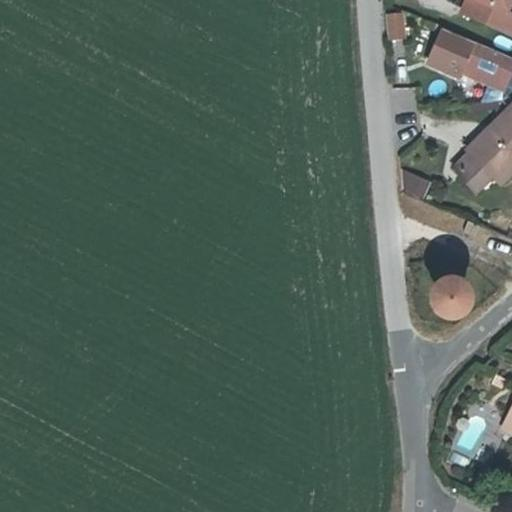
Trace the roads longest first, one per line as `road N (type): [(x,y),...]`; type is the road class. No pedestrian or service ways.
road 1 (residential): [(415,396),(391,285),(378,0)]
road 2 (residential): [(511,306),(415,396)]
